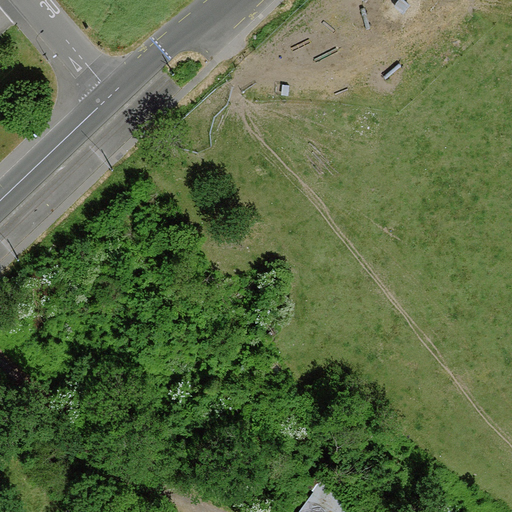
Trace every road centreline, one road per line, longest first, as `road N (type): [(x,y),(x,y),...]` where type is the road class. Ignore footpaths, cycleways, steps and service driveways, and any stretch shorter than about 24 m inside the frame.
road 1 (track): [(466,26),(426,24),(321,80),(253,64),(204,23)]
road 2 (secondary): [(239,0),(164,47),(111,95)]
road 3 (secondary): [(111,95),(0,201)]
road 4 (residential): [(111,95),(33,0)]
